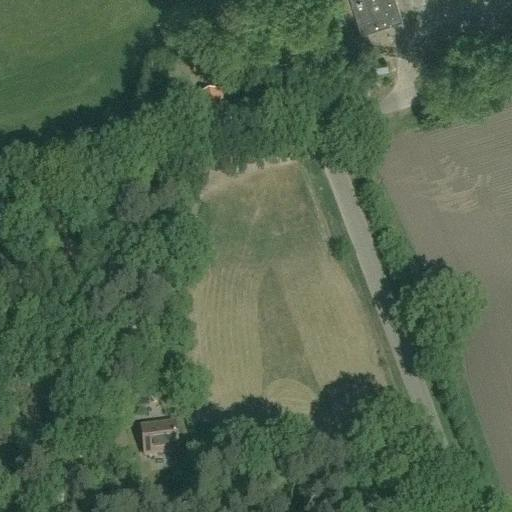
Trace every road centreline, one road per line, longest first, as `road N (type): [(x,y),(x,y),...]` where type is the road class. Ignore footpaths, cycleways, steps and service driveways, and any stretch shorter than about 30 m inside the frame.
road 1 (unclassified): [(459,511),(322,128)]
road 2 (track): [(65,511),(198,179)]
road 3 (track): [(0,222),(327,142)]
road 4 (unclassified): [(322,128),(511,67)]
road 5 (unclassified): [(322,128),(265,0)]
